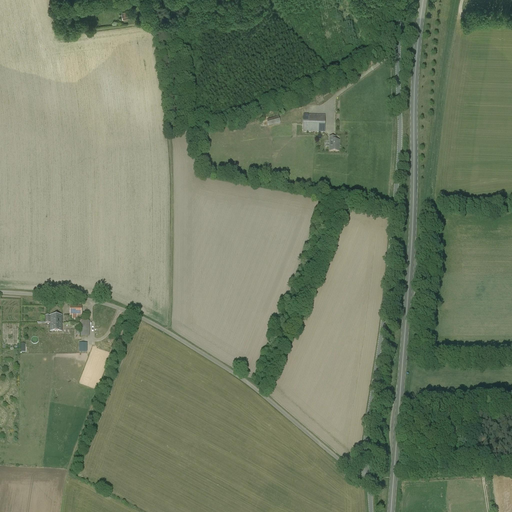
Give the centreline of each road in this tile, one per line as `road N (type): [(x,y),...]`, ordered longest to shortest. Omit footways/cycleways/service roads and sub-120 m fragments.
road 1 (primary): [(391,511),(423,0)]
road 2 (unclassified): [(364,472),(399,138),(403,0)]
road 3 (unclassified): [(0,289),(95,299),(143,318),(364,472)]
